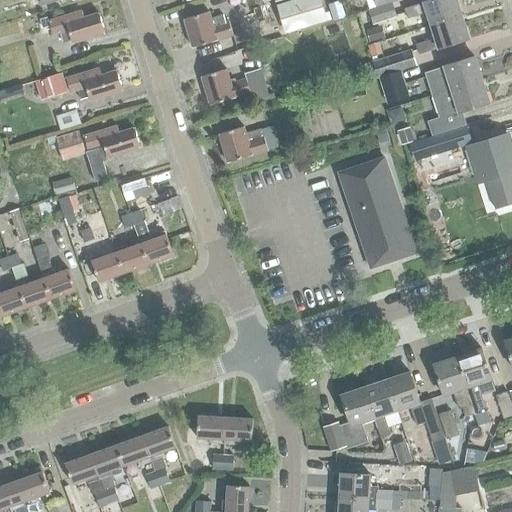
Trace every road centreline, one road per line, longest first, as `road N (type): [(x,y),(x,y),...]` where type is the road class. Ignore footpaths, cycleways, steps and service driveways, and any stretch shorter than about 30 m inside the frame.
road 1 (residential): [(226,276),(136,0)]
road 2 (residential): [(0,443),(256,354)]
road 3 (residential): [(256,354),(511,273)]
road 4 (residential): [(0,358),(226,276)]
road 5 (residential): [(287,511),(287,436),(256,354)]
